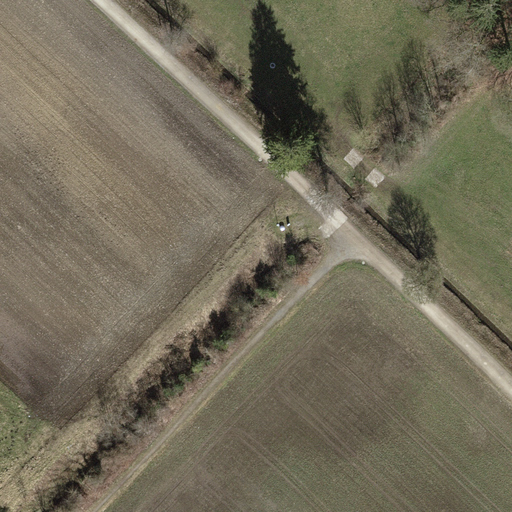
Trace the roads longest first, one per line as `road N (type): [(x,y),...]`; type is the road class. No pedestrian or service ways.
road 1 (track): [(511,389),(98,0)]
road 2 (track): [(354,241),(123,482)]
